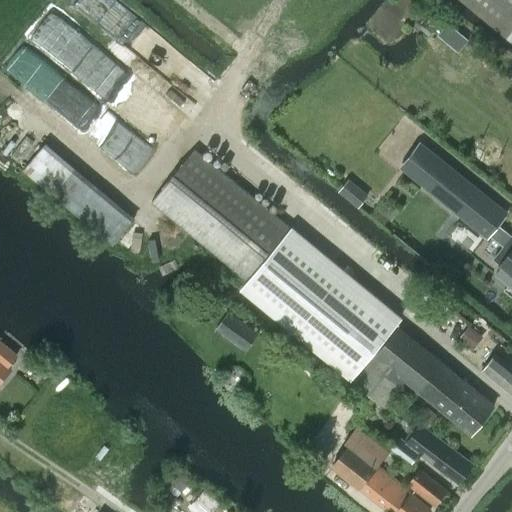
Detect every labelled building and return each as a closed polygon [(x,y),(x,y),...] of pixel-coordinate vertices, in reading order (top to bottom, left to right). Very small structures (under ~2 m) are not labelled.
[(511,0),(462,0),(508,37),(511,40),(511,0)] [(420,143),(400,167),(488,237),(507,213),(420,143)] [(153,202),(248,280),(290,228),(194,151),(153,202)] [(349,178),(338,191),(350,201),(358,208),(369,194),(349,178)] [(248,280),(241,289),(351,379),(402,316),(292,226),(290,228),(248,280)] [(511,235),(493,259),(500,264),(500,265),(502,267),(496,275),(509,286),(511,281),(511,235)] [(228,310),(219,323),(250,345),(259,332),(228,310)] [(458,340),(472,351),(483,336),(469,325),(458,340)] [(353,381),(372,396),(385,406),(406,380),(471,434),(494,405),(397,326),(353,381)] [(0,382),(13,369),(9,366),(18,355),(0,339),(0,382)] [(511,368),(494,354),(482,370),(511,394),(511,368)] [(411,464),(419,452),(458,482),(472,464),(420,424),(406,441),(394,432),(385,445),(411,464)] [(332,466),(360,488),(389,511),(428,511),(430,510),(405,489),(405,488),(377,466),(388,453),(356,427),(344,442),(349,446),(332,466)] [(393,465),(407,474),(413,467),(399,457),(393,465)] [(408,484),(435,506),(447,490),(420,469),(408,484)] [(204,488),(187,510),(188,511),(189,511),(213,511),(220,504),(222,502),(204,488)]
